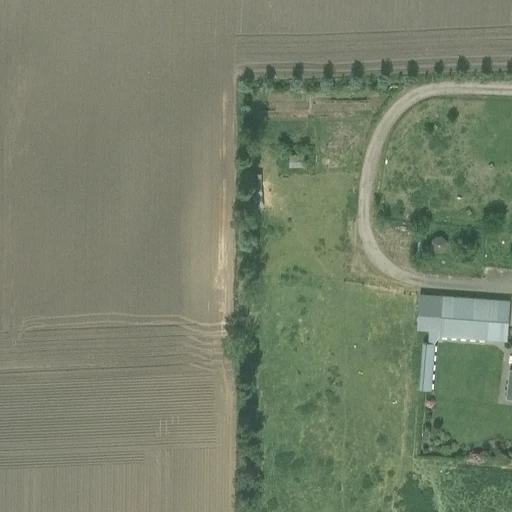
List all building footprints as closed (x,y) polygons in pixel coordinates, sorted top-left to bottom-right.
[(430,240),(430,247),(433,252),(441,252),(445,248),(445,241),(442,236),(435,236),(430,240)] [(438,336),(505,341),(508,301),(418,294),(417,312),(415,330),(428,331),(427,343),(433,344),(438,336)] [(375,309),(372,347),(414,350),(415,330),(417,312),(375,309)] [(418,390),(430,390),(433,344),(427,343),(421,343),(418,390)] [(511,369),(504,369),(501,397),(511,397),(511,369)] [(421,430),(420,440),(428,441),(429,430),(421,430)]
